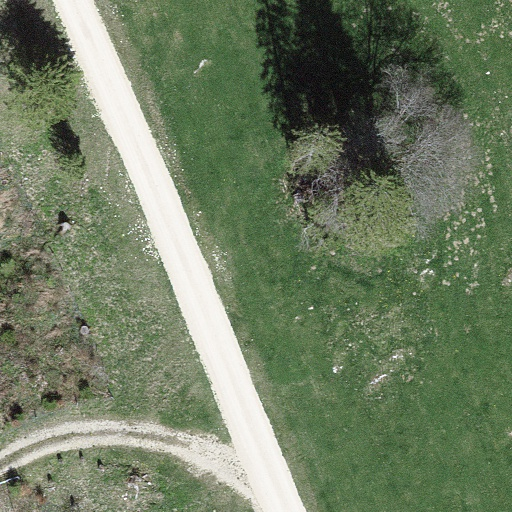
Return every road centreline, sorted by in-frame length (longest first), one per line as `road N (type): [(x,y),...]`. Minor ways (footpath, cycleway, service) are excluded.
road 1 (track): [(282,511),(72,0)]
road 2 (track): [(0,463),(21,449),(103,433),(183,446),(271,487)]
